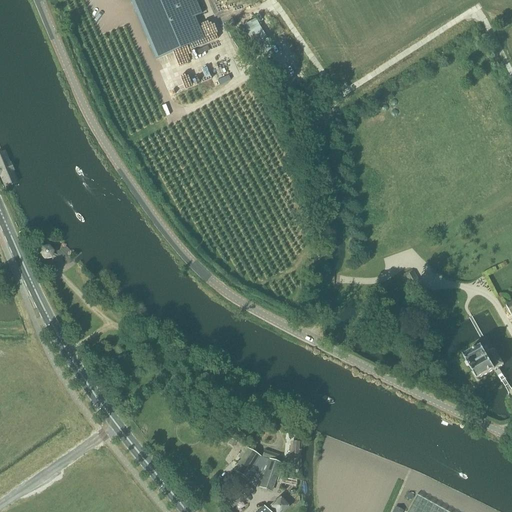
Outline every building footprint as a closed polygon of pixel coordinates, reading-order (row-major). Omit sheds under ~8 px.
[(129,0),(155,60),(204,40),(195,18),(202,15),(195,0),(129,0)] [(5,153),(0,155),(0,172),(6,186),(17,182),(5,153)] [(44,250),(42,254),(45,258),(50,257),(52,252),(48,249),(44,250)] [(407,273),(400,276),(412,296),(423,290),(422,287),(413,272),(408,275),(407,273)] [(481,347),(463,357),(477,380),(494,371),(497,376),(501,374),(498,368),(502,366),(494,352),(491,353),(490,352),(489,351),(487,351),(485,353),(481,347)] [(300,444),(291,444),(289,466),(299,467),(300,444)] [(259,457),(247,450),(234,471),(246,479),(259,457)] [(270,459),(264,475),(261,485),(260,487),(271,491),(281,463),(270,459)] [(447,511),(416,495),(406,511),(447,511)]
